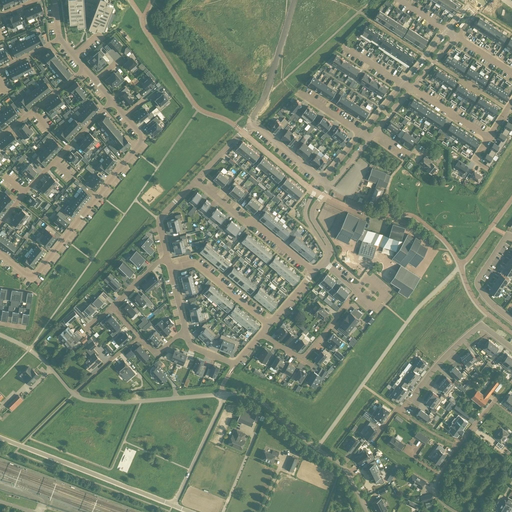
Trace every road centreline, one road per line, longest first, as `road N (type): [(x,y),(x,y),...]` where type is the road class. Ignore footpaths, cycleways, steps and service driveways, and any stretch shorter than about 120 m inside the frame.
road 1 (residential): [(0,254),(32,279),(141,140),(124,116)]
road 2 (residential): [(367,511),(340,463),(254,396),(222,394)]
road 3 (unclassified): [(173,505),(0,437)]
road 4 (residential): [(195,181),(249,125),(321,179)]
road 5 (residential): [(112,101),(0,225)]
road 6 (residential): [(511,349),(480,325),(401,411)]
road 7 (residential): [(195,181),(315,271)]
road 8 (residential): [(222,394),(140,401),(73,394)]
road 9 (residential): [(455,511),(437,496),(435,482),(494,401)]
road 10 (residential): [(173,505),(222,394)]
road 11 (residential): [(268,325),(196,264),(170,268)]
